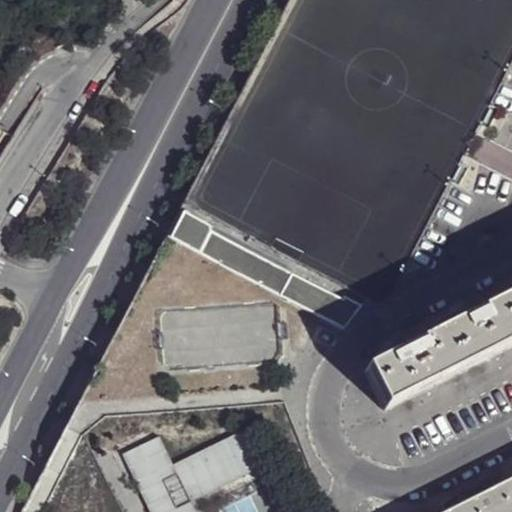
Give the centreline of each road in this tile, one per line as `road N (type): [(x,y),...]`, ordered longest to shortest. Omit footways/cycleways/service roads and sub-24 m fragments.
road 1 (residential): [(511,265),(361,341),(332,363),(321,395),(331,451),(371,485),(401,490),(433,482),(511,443)]
road 2 (tertiary): [(24,426),(249,0)]
road 3 (tertiary): [(209,0),(54,296)]
road 4 (unclassified): [(161,0),(70,83),(0,201)]
road 5 (unclassified): [(24,426),(29,386),(57,330),(54,296)]
